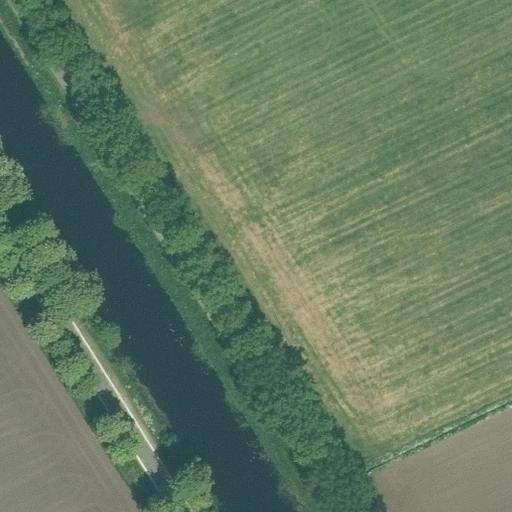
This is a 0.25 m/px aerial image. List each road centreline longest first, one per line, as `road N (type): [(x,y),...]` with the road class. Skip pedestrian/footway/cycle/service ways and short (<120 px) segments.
road 1 (unclassified): [(338,511),(13,0)]
road 2 (unclassified): [(181,511),(0,224)]
